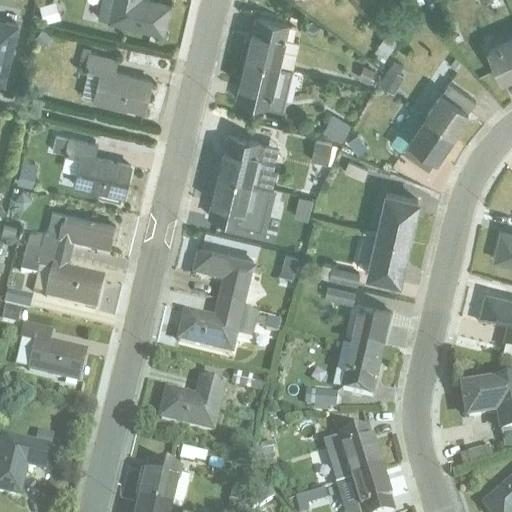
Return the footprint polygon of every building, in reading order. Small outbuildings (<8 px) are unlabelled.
[(101,0),(97,18),(108,21),(107,23),(164,36),(172,4),(152,0),(101,0)] [(433,11),(442,16),(447,5),(437,1),(433,11)] [(56,2),(40,6),(46,23),(61,18),(56,2)] [(304,23),(314,31),(321,22),(311,15),(304,23)] [(255,16),(245,57),(293,69),(300,42),(293,40),(297,27),(255,16)] [(0,19),(0,81),(4,83),(18,24),(0,19)] [(43,28),(35,37),(45,47),(53,37),(43,28)] [(386,34),(376,52),(378,53),(376,57),(384,61),(398,41),(386,34)] [(511,77),(511,37),(486,49),(502,82),(511,77)] [(83,46),(78,67),(89,69),(82,96),(93,99),(93,101),(145,113),(153,80),(116,71),(118,59),(89,52),(90,48),(83,46)] [(447,55),(441,64),(452,71),(458,62),(447,55)] [(278,67),(245,59),(235,101),(268,109),(278,67)] [(377,67),(365,62),(360,75),(372,80),(377,67)] [(386,82),(397,85),(401,72),(390,68),(386,82)] [(459,133),(475,108),(472,106),(478,96),(451,78),(428,113),(459,133)] [(333,112),(324,129),(343,140),(352,123),(333,112)] [(442,158),(459,133),(428,113),(404,148),(430,166),(437,155),(442,158)] [(219,173),(254,181),(275,186),(279,167),(275,166),(280,143),(229,131),(219,173)] [(348,139),(354,151),(371,143),(365,131),(348,139)] [(80,155),(74,184),(126,196),(134,162),(96,154),(99,141),(67,133),(63,152),(80,155)] [(335,141),(316,138),(312,159),(331,162),(335,141)] [(344,173),(364,181),(369,169),(349,160),(344,173)] [(21,180),(33,184),(38,165),(26,162),(21,180)] [(210,215),(244,223),(254,181),(219,173),(210,215)] [(413,238),(423,196),(388,188),(378,230),(413,238)] [(300,194),(295,213),(310,217),(315,197),(300,194)] [(120,222),(67,210),(66,213),(52,209),(46,233),(45,233),(41,249),(56,253),(72,257),(75,248),(111,257),(120,222)] [(4,224),(2,234),(14,237),(16,226),(4,224)] [(511,228),(502,226),(494,257),(511,261),(511,228)] [(404,281),(413,238),(378,230),(368,273),(404,281)] [(220,299),(247,305),(258,256),(201,243),(194,275),(224,282),(220,299)] [(72,257),(56,253),(41,249),(27,246),(21,268),(51,275),(46,297),(98,309),(106,275),(70,267),(72,257)] [(286,253),(283,266),(294,269),(297,256),(286,253)] [(333,264),(330,276),(358,283),(361,271),(333,264)] [(328,282),(325,294),(354,301),(357,289),(328,282)] [(511,293),(486,287),(479,319),(509,326),(505,344),(511,345),(511,293)] [(8,288),(5,300),(31,306),(34,294),(8,288)] [(178,341),(235,355),(239,336),(252,339),(259,311),(246,308),(247,305),(220,299),(216,315),(186,308),(178,341)] [(396,309),(365,302),(355,345),(390,353),(397,323),(393,322),(396,309)] [(23,307),(7,304),(3,319),(19,322),(23,307)] [(269,314),(266,327),(281,330),(284,317),(269,314)] [(28,371),(82,383),(89,350),(51,341),(54,328),(25,321),(21,339),(35,342),(28,371)] [(390,353),(355,345),(345,388),(376,395),(379,383),(383,384),(390,353)] [(511,376),(463,384),(469,419),(500,414),(503,432),(511,430),(511,376)] [(166,388),(159,420),(216,434),(228,384),(202,377),(198,396),(166,388)] [(315,391),(314,404),(341,407),(342,393),(315,391)] [(240,409),(238,419),(254,422),(256,412),(240,409)] [(370,427),(340,436),(354,478),(387,468),(378,439),(374,440),(370,427)] [(1,433),(0,436),(0,491),(20,496),(26,468),(44,472),(53,433),(37,429),(35,441),(1,433)] [(171,508),(182,468),(148,459),(138,500),(171,508)] [(387,468),(354,478),(364,511),(394,511),(397,511),(393,499),(397,498),(387,468)] [(511,511),(511,477),(485,502),(494,511),(511,511)] [(301,494),(291,503),(299,511),(308,511),(313,508),(301,494)] [(181,511),(171,508),(138,500),(134,511),(181,511)]
